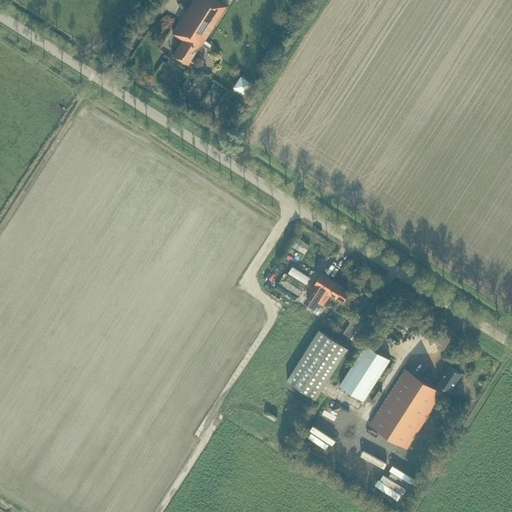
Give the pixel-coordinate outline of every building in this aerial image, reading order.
[(198,49),(226,5),(218,0),(192,0),(172,33),(183,40),(173,56),(187,64),(197,49),(198,49)] [(243,75),(233,89),(243,95),(252,81),(243,75)] [(297,237),(291,246),(298,250),(299,249),(303,252),(307,245),(303,242),(304,241),(297,237)] [(291,249),(287,254),(293,258),(296,252),(291,249)] [(305,284),(290,274),(289,273),(282,285),(298,295),(305,284)] [(319,301),(333,280),(323,273),(315,284),(318,286),(307,303),(314,308),(315,306),(319,301)] [(319,301),(318,302),(324,305),(331,295),(336,299),(337,298),(344,302),(350,293),(343,289),(344,287),(333,280),(319,301)] [(369,325),(379,309),(370,303),(367,308),(369,310),(366,315),(364,313),(360,320),(361,320),(350,338),(356,341),(367,324),(369,325)] [(315,306),(314,308),(312,311),(320,316),(323,312),(315,306)] [(319,329),(287,380),(316,399),(349,348),(319,329)] [(340,385),(364,400),(390,359),(367,343),(340,385)] [(450,391),(462,373),(452,366),(439,384),(436,388),(406,369),(370,425),(407,448),(443,393),(442,392),(445,388),(450,391)] [(358,470),(364,478),(373,471),(367,464),(358,470)] [(380,484),(390,478),(385,470),(375,476),(380,484)]
